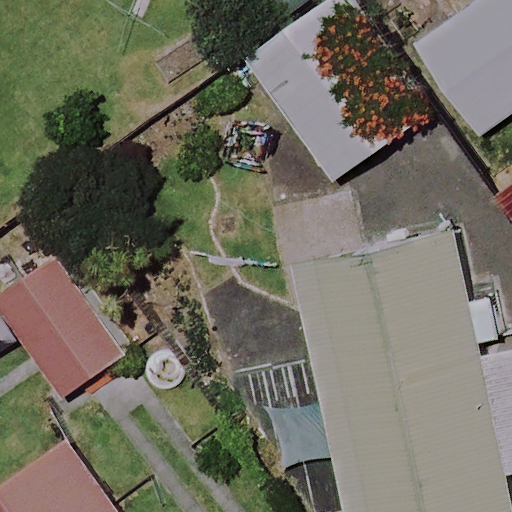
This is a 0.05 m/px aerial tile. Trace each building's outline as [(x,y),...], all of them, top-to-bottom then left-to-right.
[(433,113),(355,0),(331,0),(257,51),(342,175),(433,113)] [(511,111),(511,0),(499,0),(429,48),(485,130),(511,111)] [(293,265),(327,396),(274,410),(292,481),(345,467),(356,511),(511,511),(511,475),(511,474),(511,473),(511,351),(488,357),(454,224),(293,265)] [(131,347),(55,232),(0,268),(0,314),(55,397),(131,347)] [(0,474),(0,511),(137,511),(63,422),(0,474)]
